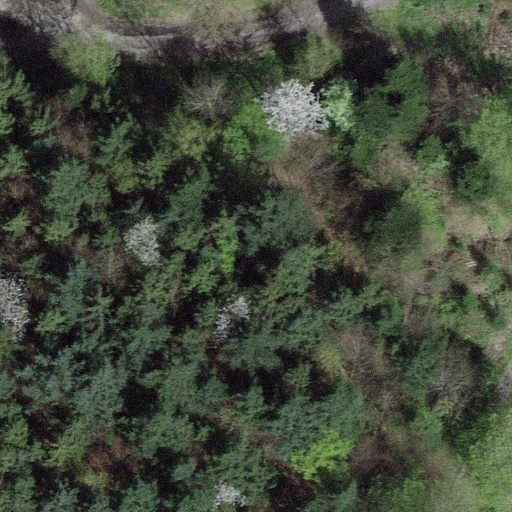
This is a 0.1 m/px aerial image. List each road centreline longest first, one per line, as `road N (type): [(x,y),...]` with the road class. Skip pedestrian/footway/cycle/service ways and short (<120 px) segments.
road 1 (track): [(360,0),(310,21),(198,44),(0,43)]
road 2 (track): [(511,394),(451,511)]
